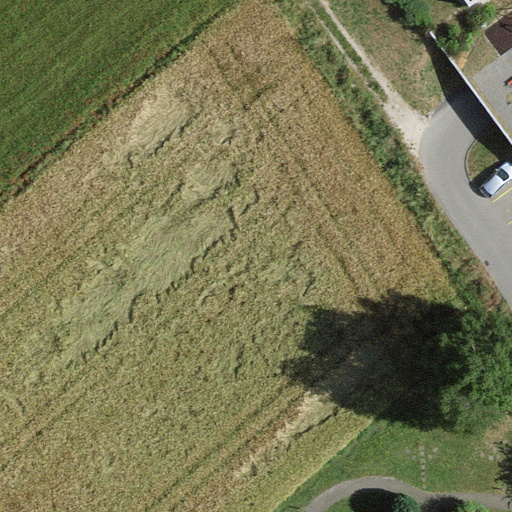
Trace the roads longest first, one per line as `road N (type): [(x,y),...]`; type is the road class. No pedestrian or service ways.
road 1 (residential): [(407,134),(511,287)]
road 2 (track): [(407,134),(309,0)]
